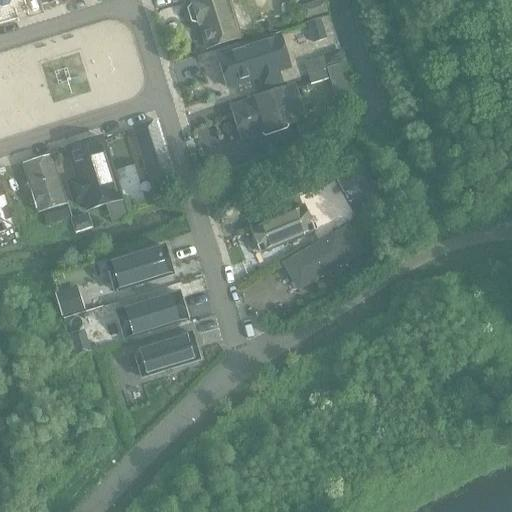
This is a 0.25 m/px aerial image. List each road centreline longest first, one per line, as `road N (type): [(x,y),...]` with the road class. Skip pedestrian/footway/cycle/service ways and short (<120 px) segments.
road 1 (residential): [(251,367),(166,102)]
road 2 (unclassified): [(102,511),(251,367)]
road 3 (residential): [(166,102),(0,152)]
road 4 (residential): [(0,47),(138,4)]
